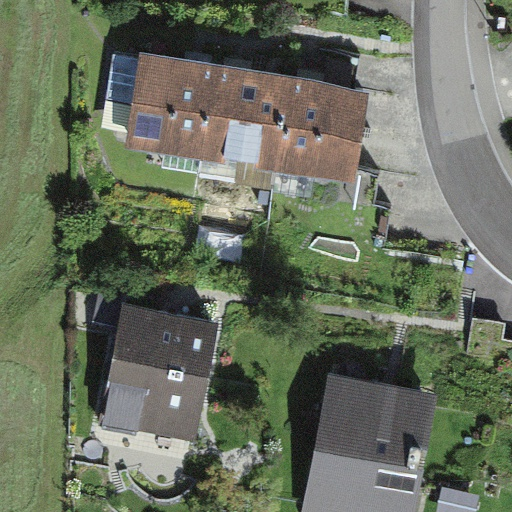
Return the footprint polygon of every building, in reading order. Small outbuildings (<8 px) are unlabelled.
[(218,52),(142,41),(128,136),(204,148),(218,52)] [(280,159),(294,64),(218,52),(204,148),(280,159)] [(280,159),(356,171),(370,75),(294,64),(280,159)] [(219,312),(123,294),(110,368),(150,375),(140,427),(196,437),(219,312)] [(414,511),(439,386),(329,365),(301,511),(305,511),(414,511)]
